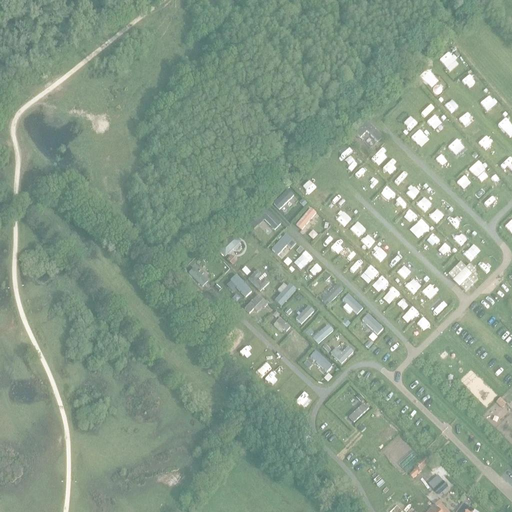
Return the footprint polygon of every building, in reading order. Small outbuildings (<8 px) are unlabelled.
[(366,121),(354,133),(360,139),(366,132),(377,143),(382,138),(366,121)] [(287,214),(294,206),(284,197),(276,205),(287,214)] [(254,216),(261,224),(266,220),(267,221),(269,220),(267,219),(272,215),(265,207),(254,216)] [(233,235),(217,250),(225,258),(241,243),(233,235)] [(231,256),(227,260),(232,266),(237,262),(231,256)] [(248,256),(235,269),(238,273),(239,272),(242,275),(248,269),(245,266),(252,260),(248,256)] [(462,264),(449,277),(454,281),(453,282),(452,283),(460,291),(462,290),(466,295),(477,284),(472,277),(477,273),(470,267),(466,270),(462,264)] [(189,274),(202,287),(207,282),(194,269),(189,274)] [(261,292),(269,283),(265,279),(267,278),(264,275),(259,281),(257,279),(261,275),(257,271),(248,279),(261,292)] [(234,284),(248,297),(252,293),(238,280),(234,284)] [(276,280),(264,293),(268,297),(274,291),(277,294),(282,288),(280,286),(281,285),(276,280)] [(338,285),(321,301),(326,307),(343,291),(338,285)] [(258,295),(244,309),(249,314),(253,310),(256,313),(263,306),(265,308),(268,305),(258,295)] [(361,308),(348,296),(344,300),(351,308),(350,309),(353,312),(354,310),(357,312),(361,308)] [(383,330),(367,315),(362,320),(378,335),(383,330)] [(304,319),(306,321),(299,329),(302,332),(314,319),(311,316),(308,319),(306,317),(304,319)] [(290,328),(279,319),(273,326),(281,333),(284,330),(286,332),(290,328)] [(317,344),(329,333),(325,329),(313,339),(317,344)] [(292,355),(298,361),(312,347),(294,330),(291,332),(294,335),(290,339),(299,348),(292,355)] [(342,354),(340,353),(336,349),(330,354),(335,360),(336,359),(341,365),(353,353),(348,348),(342,354)] [(330,366),(316,350),(310,355),(325,371),(330,366)] [(502,409),(506,404),(500,398),(496,403),(502,409)] [(440,497),(449,488),(443,481),(433,490),(440,497)] [(394,510),(408,497),(400,489),(387,502),(394,510)] [(430,511),(449,511),(440,503),(430,511)]
